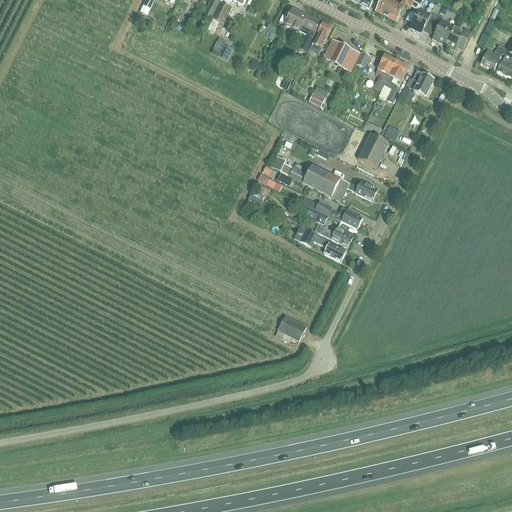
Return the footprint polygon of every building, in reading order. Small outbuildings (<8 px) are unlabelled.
[(155,0),(147,0),(140,14),(147,17),(155,0)] [(206,0),(212,3),(204,17),(212,21),(218,8),(221,4),(213,1),(213,0),(206,0)] [(243,7),(246,0),(222,0),(221,4),(218,8),(212,21),(224,27),(232,10),(229,8),(232,1),(243,7)] [(364,0),(360,7),(369,11),(370,9),(374,0),(364,0)] [(409,12),(415,0),(402,0),(399,7),(385,0),(383,0),(376,15),(396,25),(404,9),(409,12)] [(415,0),(411,10),(417,13),(418,11),(419,11),(424,0),(415,0)] [(254,2),(251,8),(257,11),(260,5),(254,2)] [(431,15),(432,15),(430,17),(419,11),(409,31),(421,37),(427,25),(432,28),(437,18),(437,17),(442,7),(437,4),(436,7),(435,6),(431,15)] [(321,25),(307,18),(293,11),(285,26),(306,37),(299,51),(306,54),(321,25)] [(432,42),(444,48),(453,29),(442,23),(443,21),(437,18),(432,28),(438,31),(432,42)] [(203,19),(197,31),(201,33),(207,21),(203,19)] [(318,57),(332,30),(322,26),(309,52),(304,63),(309,65),(314,55),(318,57)] [(464,34),(453,29),(444,48),(455,53),(458,47),(464,50),(471,35),(474,28),(470,26),(466,32),(465,32),(464,34)] [(278,32),(269,27),(267,31),(264,37),(273,42),(278,32)] [(262,28),(259,35),(264,37),(267,31),(262,28)] [(279,35),(276,41),(282,44),(285,38),(279,35)] [(502,56),(505,58),(511,46),(501,42),(495,56),(487,52),(480,66),(494,73),(501,59),(502,56)] [(217,43),(214,50),(220,53),(222,48),(223,47),(223,46),(217,43)] [(511,44),(511,46),(505,58),(497,74),(511,81),(511,44)] [(330,63),(341,68),(350,50),(339,45),(330,63)] [(219,54),(218,57),(217,57),(227,63),(232,52),(223,47),(222,48),(220,53),(219,54)] [(368,65),(371,59),(362,55),(356,66),(363,69),(366,64),(368,65)] [(379,98),(397,63),(385,57),(378,72),(385,76),(377,91),(381,93),(379,98)] [(253,61),(248,70),(253,72),(253,73),(256,75),(257,73),(257,74),(263,61),(259,59),(257,63),(253,61)] [(408,69),(397,63),(379,98),(394,106),(401,92),(392,85),(394,80),(401,84),(408,69)] [(426,99),(434,82),(417,74),(413,82),(418,84),(414,93),(426,99)] [(410,106),(415,96),(406,91),(401,101),(410,106)] [(340,99),(347,102),(350,95),(343,92),(340,99)] [(315,96),(314,96),(310,104),(320,109),(324,101),(315,96)] [(364,122),(353,117),(350,124),(361,129),(364,122)] [(369,118),(367,124),(364,130),(378,137),(381,131),(371,126),(374,120),(369,118)] [(400,134),(390,128),(384,139),(395,144),(400,134)] [(376,171),(389,146),(371,137),(358,162),(376,171)] [(318,157),(327,161),(329,157),(320,153),(318,157)] [(276,159),(271,170),(280,174),(284,167),(286,164),(276,159)] [(352,174),(355,168),(341,161),(338,167),(352,174)] [(289,179),(303,186),(340,205),(347,192),(372,204),(378,193),(361,185),(358,190),(349,186),(349,187),(312,168),(307,177),(302,174),(303,173),(293,168),(292,171),(284,167),(280,174),(289,179)] [(266,168),(263,174),(269,178),(273,171),(266,168)] [(276,182),(289,189),(293,182),(280,175),(276,182)] [(257,182),(274,191),(277,185),(261,176),(257,182)] [(267,188),(259,184),(255,191),(264,195),(267,188)] [(251,197),(248,202),(257,206),(258,206),(258,207),(260,202),(251,197)] [(257,206),(248,202),(243,212),(253,217),(258,207),(258,206),(257,206)] [(341,224),(358,232),(363,221),(347,213),(344,219),(331,212),(332,211),(320,204),(315,214),(311,212),(307,219),(324,228),(329,218),(337,222),(341,224)] [(303,229),(312,233),(315,228),(306,223),(303,229)] [(348,250),(354,239),(337,231),(335,236),(318,228),(314,234),(332,243),(332,242),(348,250)] [(341,265),(346,254),(316,238),(317,237),(307,232),(301,244),(311,249),(313,244),(327,251),(324,257),(341,265)] [(300,344),(307,330),(285,319),(278,333),(300,344)]
